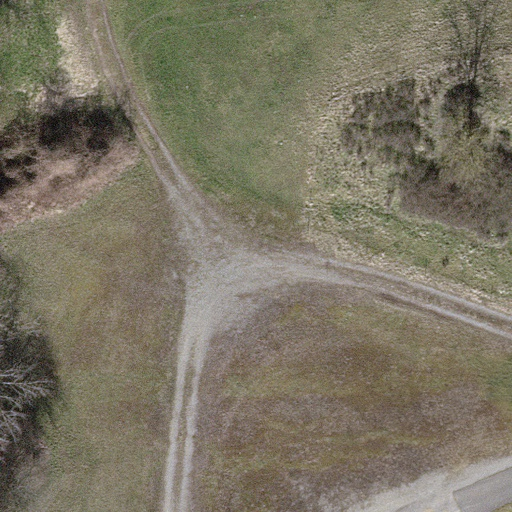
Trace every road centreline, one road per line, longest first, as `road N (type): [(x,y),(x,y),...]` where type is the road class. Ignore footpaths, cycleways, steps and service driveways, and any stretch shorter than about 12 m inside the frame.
road 1 (track): [(99,0),(127,98),(219,288),(274,258),(345,265),(511,325)]
road 2 (track): [(176,511),(195,344),(219,288)]
road 3 (track): [(0,376),(35,360),(195,344)]
